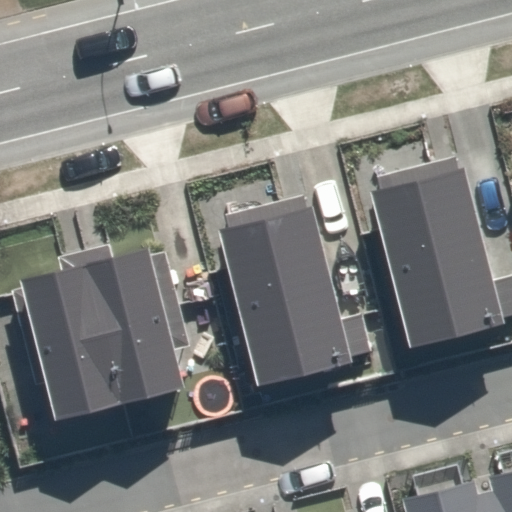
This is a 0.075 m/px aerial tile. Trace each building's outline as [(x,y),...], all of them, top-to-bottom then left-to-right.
[(380,186),(371,188),(411,345),(504,321),(503,316),(511,314),(511,274),(494,279),(464,164),(458,166),(455,156),(377,176),(380,186)] [(227,225),(218,227),(258,384),(352,360),(350,355),(371,351),(361,313),(341,318),(311,203),(305,205),(302,195),(224,215),(227,225)] [(56,418),(185,384),(175,348),(190,344),(166,250),(151,254),(148,244),(113,254),(109,242),(57,255),(60,266),(20,277),(23,287),(11,290),(35,384),(46,381),(56,418)] [(229,511),(220,461),(166,472),(173,511),(229,511)] [(473,477),(400,493),(404,511),(511,511),(511,466),(487,472),(490,487),(476,490),(473,477)]
